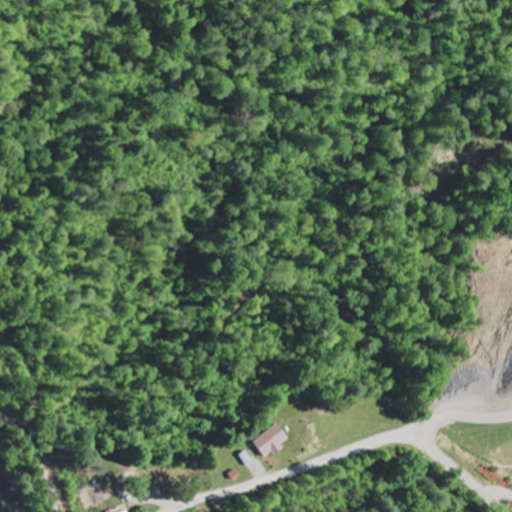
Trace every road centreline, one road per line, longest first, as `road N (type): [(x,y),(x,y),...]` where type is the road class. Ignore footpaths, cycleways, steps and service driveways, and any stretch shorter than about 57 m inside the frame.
road 1 (residential): [(432,423),(171,511)]
road 2 (residential): [(501,511),(433,453),(425,438),(432,423)]
